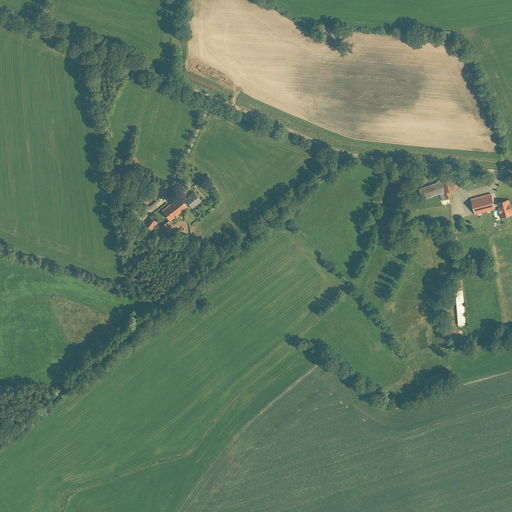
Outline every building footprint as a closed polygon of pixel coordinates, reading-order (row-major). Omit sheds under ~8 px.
[(452,197),(450,192),(451,191),(447,179),(422,187),(426,200),(440,195),(441,201),(452,197)] [(185,197),(193,208),(203,201),(194,190),(185,197)] [(494,193),(469,200),(473,216),(498,210),(497,207),(497,205),(496,204),(494,193)] [(146,204),(151,210),(162,201),(158,195),(146,204)] [(162,210),(171,221),(188,207),(180,196),(162,210)] [(511,199),(498,203),(502,218),(511,215),(511,199)] [(143,225),(153,231),(158,223),(149,217),(143,225)] [(169,221),(163,226),(167,231),(173,226),(169,221)] [(457,296),(459,313),(465,313),(464,295),(457,296)]
